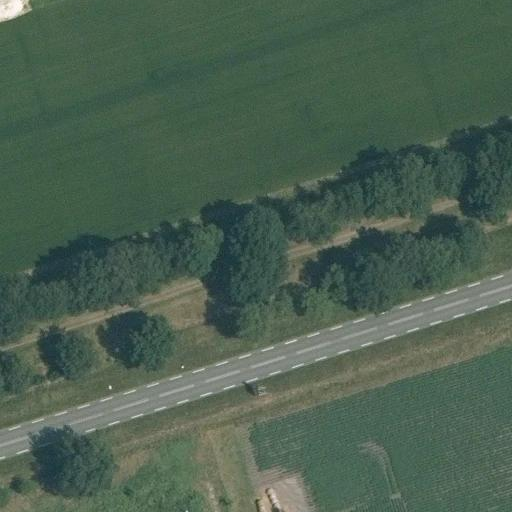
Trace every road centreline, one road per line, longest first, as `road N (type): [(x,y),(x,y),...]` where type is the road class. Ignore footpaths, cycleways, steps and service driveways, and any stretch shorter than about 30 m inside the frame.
road 1 (track): [(0,342),(511,183)]
road 2 (primary): [(0,446),(511,287)]
